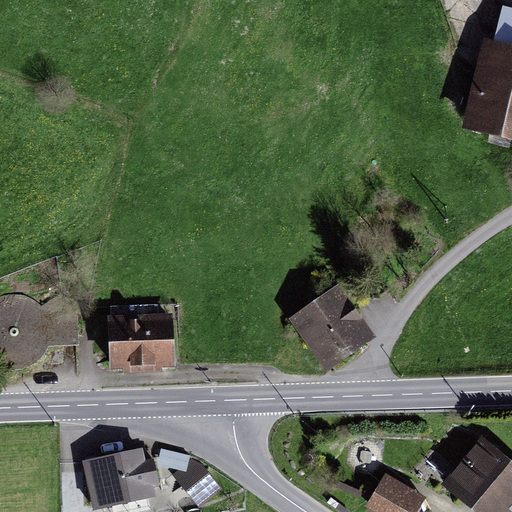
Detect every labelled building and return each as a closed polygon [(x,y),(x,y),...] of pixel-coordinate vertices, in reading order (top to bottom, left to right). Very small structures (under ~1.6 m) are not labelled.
[(511,18),(490,11),(450,131),(511,151),(511,18)] [(335,297),(279,329),(309,380),(365,348),(335,297)] [(0,353),(49,360),(55,312),(0,305),(0,353)] [(158,325),(92,327),(93,376),(159,375),(158,325)] [(511,511),(511,478),(476,446),(436,489),(461,511),(511,511)] [(162,447),(158,460),(186,468),(190,455),(162,447)] [(198,457),(175,475),(199,504),(221,486),(198,457)] [(137,462),(74,471),(79,511),(107,511),(144,507),(137,462)] [(380,482),(362,511),(415,511),(419,505),(380,482)]
